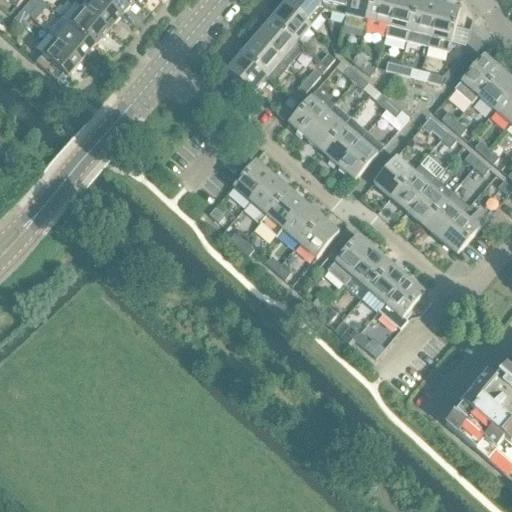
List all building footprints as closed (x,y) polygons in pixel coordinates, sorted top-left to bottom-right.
[(3,0),(15,10),(23,0),(3,0)] [(76,0),(73,4),(81,10),(107,32),(120,17),(100,0),(76,0)] [(100,0),(120,17),(133,1),(132,0),(100,0)] [(318,0),(288,0),(282,8),(308,30),(322,14),(318,0)] [(348,0),(318,0),(322,14),(344,19),(348,0)] [(348,0),(344,19),(341,29),(362,34),(365,24),(370,0),(348,0)] [(370,0),(365,24),(386,29),(392,0),(370,0)] [(409,0),(392,0),(386,29),(383,39),(404,44),(415,1),(409,0)] [(415,1),(404,44),(426,50),(436,7),(415,1)] [(21,12),(27,18),(35,9),(29,3),(21,12)] [(436,7),(426,50),(447,55),(458,12),(436,7)] [(282,8),(268,24),(294,46),(308,30),(282,8)] [(107,32),(81,10),(68,26),(94,48),(107,32)] [(27,18),(21,12),(13,21),(20,27),(27,18)] [(61,20),(48,35),(55,41),(81,63),(94,48),(68,26),(61,20)] [(294,46),(268,24),(254,40),(288,69),(302,53),(294,46)] [(254,40),(240,57),(266,80),(273,86),(288,69),(254,40)] [(41,58),(34,66),(56,85),(63,76),(67,79),(81,63),(55,41),(41,57),(41,58)] [(350,66),(356,59),(347,51),(341,58),(350,66)] [(266,80),(240,57),(225,74),(251,96),(266,80)] [(318,67),(325,72),(333,63),(327,57),(318,67)] [(356,59),(350,66),(360,74),(366,67),(356,59)] [(476,100),(499,74),(482,60),(453,93),(469,107),(476,100)] [(396,78),(398,69),(386,66),(384,75),(396,78)] [(398,69),(396,78),(408,81),(410,72),(398,69)] [(351,85),(357,79),(347,71),(342,77),(351,85)] [(312,74),(304,84),(310,89),(319,80),(312,74)] [(511,85),(499,74),(476,100),(493,114),(511,92),(511,85)] [(428,77),(426,85),(438,88),(440,80),(428,77)] [(366,86),(357,79),(351,85),(360,93),(366,86)] [(310,89),(304,84),(296,93),(302,98),(310,89)] [(511,125),(511,92),(493,114),(509,128),(511,125)] [(326,116),(333,108),(316,93),(287,127),(304,141),(326,116)] [(384,114),(389,107),(380,99),(375,106),(384,114)] [(389,107),(384,114),(393,122),(399,115),(389,107)] [(284,108),(276,117),(282,122),(290,113),(284,108)] [(326,116),(304,141),(320,155),(342,129),(349,121),(333,108),(326,116)] [(449,131),(455,125),(446,117),(440,124),(449,131)] [(349,121),(342,129),(320,155),(336,169),(365,135),(349,121)] [(455,125),(449,131),(459,139),(464,133),(455,125)] [(440,143),(445,137),(436,129),(431,135),(440,143)] [(365,135),(336,169),(353,184),(382,150),(365,135)] [(445,137),(440,143),(449,151),(454,144),(445,137)] [(482,159),(488,153),(478,145),(473,152),(482,159)] [(497,161),(488,153),(482,159),(491,167),(497,161)] [(472,171),(478,165),(468,157),(463,163),(472,171)] [(389,202),(411,176),(394,161),(372,187),(389,202)] [(249,205),(271,179),(254,165),(232,191),(249,205)] [(478,165),(472,171),(481,179),(487,172),(478,165)] [(412,176),(411,176),(389,202),(405,216),(428,190),(429,191),(435,183),(419,168),(412,176)] [(271,179),(249,205),(265,219),(287,193),(271,179)] [(428,190),(405,216),(422,230),(451,196),(435,183),(429,191),(428,190)] [(497,191),(506,199),(511,193),(502,185),(497,191)] [(287,193),(265,219),(266,220),(259,227),(275,241),(282,234),(281,233),(304,208),(287,193)] [(467,210),(451,196),(422,230),(438,244),(467,210)] [(320,221),(304,208),(281,233),(282,234),(298,247),(320,221)] [(475,216),(467,210),(438,244),(455,258),(488,220),(478,212),(475,216)] [(208,219),(217,227),(223,221),(213,213),(208,219)] [(320,221),(298,247),(315,262),(337,236),(320,221)] [(237,252),(243,245),(233,237),(227,244),(237,252)] [(356,239),(326,274),(343,289),(373,254),(356,239)] [(243,245),(237,252),(246,260),(252,254),(243,245)] [(343,289),(359,303),(389,268),(373,254),(343,289)] [(273,276),(279,269),(270,261),(264,268),(273,276)] [(389,268),(359,303),(375,317),(377,315),(383,308),(384,308),(406,282),(389,268)] [(279,269),(273,276),(283,284),(288,277),(279,269)] [(384,308),(383,308),(377,315),(399,334),(406,325),(402,322),(423,297),(406,282),(384,308)] [(320,316),(326,309),(316,301),(311,308),(320,316)] [(326,309),(320,316),(330,324),(335,317),(326,309)] [(353,344),(358,338),(349,330),(343,336),(353,344)] [(358,338),(353,344),(362,353),(368,346),(358,338)] [(511,373),(509,378),(504,374),(494,385),(486,379),(444,428),(511,486),(511,485),(511,373)]
